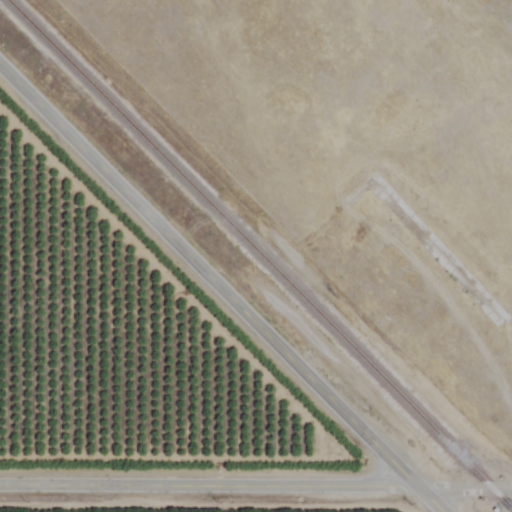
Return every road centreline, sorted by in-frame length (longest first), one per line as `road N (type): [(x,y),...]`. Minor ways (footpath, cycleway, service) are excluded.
road 1 (secondary): [(437,511),(0,69)]
road 2 (tertiary): [(0,488),(417,491)]
